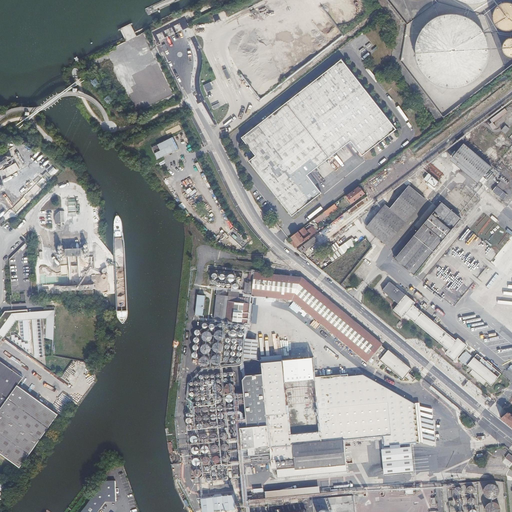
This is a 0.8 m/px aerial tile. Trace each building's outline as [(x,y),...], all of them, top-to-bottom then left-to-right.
[(511,4),(508,3),(504,3),(501,4),(498,6),(496,9),(493,13),(493,16),(493,19),(494,22),(496,26),(500,29),(503,31),(508,31),(511,30),(511,4)] [(216,22),(227,17),(225,11),(214,16),(216,22)] [(483,33),(475,24),(466,18),(457,16),(451,15),(444,16),(433,20),(424,29),(419,37),(416,45),(416,52),(417,62),(423,73),(427,78),(434,83),(440,86),(451,88),(460,87),(471,82),(477,78),(483,70),(487,59),(488,50),(487,43),(483,33)] [(511,39),(509,40),(506,42),(504,43),(504,45),(503,47),(503,48),(503,51),(504,53),(505,55),(507,56),(509,57),(511,57),(511,39)] [(249,162),(293,217),(322,194),(308,176),(351,142),(363,156),(397,130),(342,60),(242,139),(256,157),(249,162)] [(152,99),(155,106),(170,100),(168,95),(173,93),(168,83),(174,81),(170,74),(159,79),(162,86),(156,89),(159,95),(152,99)] [(146,85),(149,91),(156,87),(153,81),(146,85)] [(211,82),(204,85),(207,93),(215,89),(211,82)] [(491,122),(491,123),(506,112),(504,108),(489,120),(491,122)] [(152,147),(158,159),(161,158),(161,157),(160,155),(166,152),(167,152),(168,154),(167,154),(179,149),(173,137),(152,147)] [(461,163),(481,179),(492,166),(464,144),(458,151),(455,148),(448,157),(458,165),(461,163)] [(0,171),(1,171),(2,171),(3,170),(5,169),(6,168),(6,167),(7,166),(8,167),(9,167),(10,166),(11,166),(13,165),(14,164),(14,162),(14,161),(14,159),(12,157),(10,157),(9,157),(7,157),(6,158),(5,159),(5,160),(4,161),(3,162),(1,162),(0,162),(0,161),(0,171)] [(498,179),(504,184),(507,181),(500,176),(498,179)] [(426,182),(433,188),(438,183),(431,177),(426,182)] [(477,190),(468,183),(464,189),(472,196),(477,190)] [(186,187),(189,194),(195,191),(191,184),(186,187)] [(407,223),(426,200),(409,186),(390,210),(407,223)] [(490,191),(500,199),(504,194),(494,186),(490,191)] [(351,204),(363,194),(359,188),(346,197),(350,203),(351,204)] [(395,258),(414,273),(444,237),(447,234),(447,233),(459,219),(439,203),(428,217),(427,217),(424,221),(395,258)] [(334,204),(314,219),(317,223),(326,215),(336,207),(335,205),(334,204)] [(388,247),(407,223),(390,210),(386,206),(368,229),(388,247)] [(297,232),(291,237),(298,246),(304,241),(304,240),(305,240),(305,239),(304,238),(311,233),(313,231),(314,233),(316,231),(315,230),(313,231),(311,228),(306,232),(303,228),(298,232),(297,232)] [(296,249),(301,253),(316,241),(313,237),(296,249)] [(352,242),(351,240),(328,256),(333,263),(356,246),(352,242)] [(84,258),(83,249),(67,249),(68,258),(84,258)] [(254,283),(252,296),(291,299),(367,362),(373,355),(381,346),(382,345),(302,277),(255,273),(254,283)] [(398,304),(405,296),(388,282),(381,291),(398,304)] [(244,295),(252,296),(254,283),(247,283),(245,283),(244,295)] [(206,295),(198,295),(196,315),(203,316),(206,295)] [(405,296),(398,304),(392,311),(402,318),(403,317),(404,315),(408,318),(442,346),(446,350),(445,351),(444,353),(453,360),(465,345),(456,338),(454,340),(412,306),(414,303),(405,296)] [(217,320),(250,323),(252,299),(219,297),(217,320)] [(18,321),(18,320),(18,318),(29,317),(28,314),(28,312),(9,313),(6,313),(0,320),(0,344),(0,345),(4,339),(4,340),(18,321)] [(18,318),(18,320),(18,321),(17,323),(21,322),(33,321),(33,332),(35,360),(41,359),(39,337),(38,321),(43,321),(43,320),(55,320),(55,312),(28,314),(29,317),(18,318)] [(43,323),(45,340),(46,340),(54,339),(55,320),(43,320),(43,321),(44,323),(43,323)] [(224,340),(225,339),(226,337),(226,336),(226,334),(225,332),(223,331),(222,331),(220,331),(218,331),(217,332),(216,334),(216,335),(216,337),(216,339),(217,340),(219,341),(221,341),(222,341),(224,340)] [(212,342),(213,340),(214,339),(214,337),(214,336),(213,334),(211,333),(210,332),(208,332),(206,333),(205,334),(204,335),(203,337),(204,339),(204,340),(205,341),(207,342),(208,343),(210,342),(212,342)] [(12,337),(12,342),(15,342),(16,344),(19,344),(19,347),(22,347),(22,349),(26,349),(25,344),(22,344),(22,342),(19,342),(19,339),(15,339),(15,337),(12,337)] [(259,340),(246,339),(245,357),(257,358),(259,340)] [(222,352),(223,351),(224,350),(224,348),(224,346),(223,345),(222,343),(220,343),(218,343),(217,343),(215,344),(214,346),(214,348),(214,349),(215,351),(216,352),(217,353),(219,353),(221,353),(222,352)] [(210,354),(211,353),(212,351),(212,350),(212,348),(211,346),(210,345),(208,345),(206,345),(205,345),(203,346),(202,348),(202,349),(202,351),(203,353),(204,354),(205,355),(207,355),(209,355),(210,354)] [(381,346),(373,355),(378,359),(386,350),(381,346)] [(386,350),(378,359),(403,380),(405,377),(411,382),(414,378),(408,373),(411,369),(387,349),(386,350)] [(485,381),(490,385),(497,376),(492,372),(494,369),(475,353),(465,365),(470,369),(468,373),(482,384),(485,381)] [(221,365),(222,364),(223,362),(223,360),(223,359),(222,357),(221,356),(219,355),(217,355),(215,356),(214,357),(213,358),(213,360),(213,362),(213,363),(215,364),(216,365),(218,366),(219,365),(221,365)] [(209,366),(210,365),(211,364),(211,362),(211,360),(210,359),(209,358),(207,357),(205,357),(203,358),(202,359),(201,360),(201,362),(201,363),(201,365),(203,366),(204,367),(206,367),(207,367),(209,366)] [(311,359),(264,364),(265,375),(263,375),(268,426),(270,447),(272,470),(277,470),(277,477),(346,470),(343,439),(383,435),(384,447),(419,444),(419,443),(417,442),(418,437),(417,437),(418,432),(417,431),(418,426),(416,425),(417,421),(416,420),(416,415),(415,415),(416,410),(414,409),(415,405),(363,375),(348,376),(348,374),(316,377),(321,433),(288,436),(283,380),(313,377),(311,359)] [(0,411),(18,387),(24,379),(0,362),(0,411)] [(268,426),(263,375),(245,376),(241,379),(246,428),(268,426)] [(235,385),(233,384),(231,384),(230,384),(228,385),(227,386),(227,388),(226,389),(227,391),(228,392),(229,394),(230,394),(232,394),(234,394),(235,393),(236,392),(237,390),(237,389),(237,387),(236,386),(235,385)] [(0,411),(0,455),(20,470),(59,416),(18,387),(0,411)] [(508,411),(500,418),(511,427),(511,411),(510,413),(508,411)] [(270,447),(268,426),(246,428),(241,428),(242,433),(243,449),(250,449),(256,448),(270,447)] [(246,472),(243,449),(242,433),(238,434),(239,438),(232,438),(235,473),(246,472)] [(415,445),(385,448),(387,474),(417,471),(415,445)] [(511,465),(511,456),(509,454),(502,463),(510,469),(511,465)] [(184,463),(171,464),(173,476),(173,479),(178,478),(186,477),(184,463)] [(98,511),(106,502),(116,502),(115,481),(105,482),(81,511),(98,511)] [(496,495),(497,493),(497,491),(496,488),(495,486),(493,485),(491,484),(488,484),(486,484),(484,486),(483,488),(482,490),(482,493),(483,495),(484,497),(487,498),(489,499),(492,498),(494,497),(496,495)] [(267,497),(321,493),(320,485),(267,490),(267,497)] [(206,511),(209,511),(211,511),(212,511),(231,510),(229,496),(202,498),(202,511),(206,511)] [(498,511),(499,511),(499,508),(498,506),(496,504),(494,503),(492,502),(489,502),(487,503),(485,505),(484,508),(484,510),(484,511),(498,511)]
